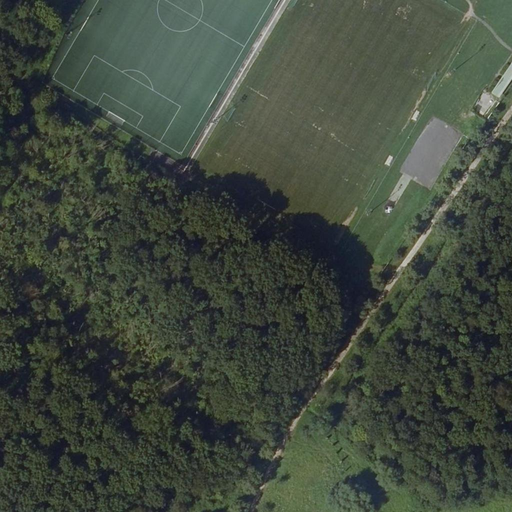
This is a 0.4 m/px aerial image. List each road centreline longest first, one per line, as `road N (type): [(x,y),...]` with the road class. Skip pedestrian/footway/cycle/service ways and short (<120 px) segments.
road 1 (track): [(409,259),(292,429),(250,511)]
road 2 (unclassified): [(511,108),(409,259)]
